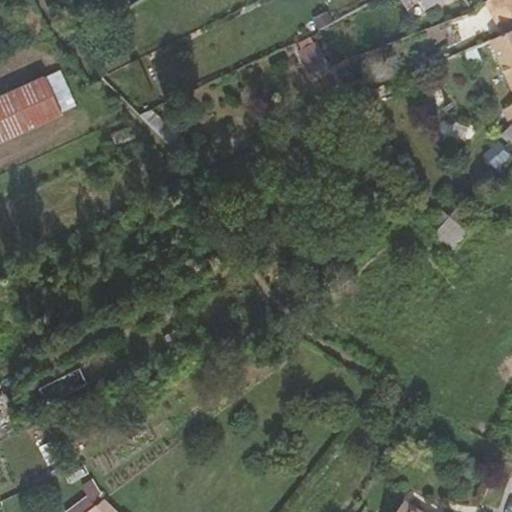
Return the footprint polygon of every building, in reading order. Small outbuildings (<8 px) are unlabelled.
[(27,0),(18,5),(37,40),(51,33),(32,0),(27,0)] [(419,0),(426,11),(445,0),(419,0)] [(511,0),(470,0),(468,2),(474,12),(485,3),(503,36),(511,32),(511,0)] [(77,26),(68,33),(76,43),(85,37),(77,26)] [(511,32),(503,36),(491,41),(511,88),(511,32)] [(95,52),(87,58),(102,79),(112,74),(95,52)] [(59,72),(0,97),(0,144),(63,116),(57,101),(69,95),(59,72)] [(138,86),(119,95),(141,116),(152,111),(138,86)] [(511,125),(502,134),(511,145),(511,125)] [(130,126),(111,134),(115,145),(134,137),(130,126)] [(449,258),(462,240),(449,218),(433,229),(449,258)] [(161,338),(170,355),(192,344),(183,328),(161,338)] [(77,372),(41,389),(48,403),(83,386),(77,372)] [(118,511),(104,499),(86,511),(118,511)] [(421,511),(405,501),(398,511),(421,511)]
